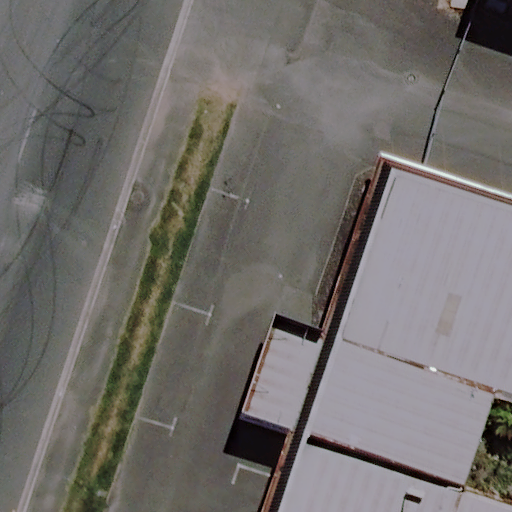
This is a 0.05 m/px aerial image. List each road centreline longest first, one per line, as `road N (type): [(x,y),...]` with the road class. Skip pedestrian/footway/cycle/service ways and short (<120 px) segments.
road 1 (unknown): [(168,0),(511,104)]
road 2 (tertiary): [(80,0),(0,244)]
